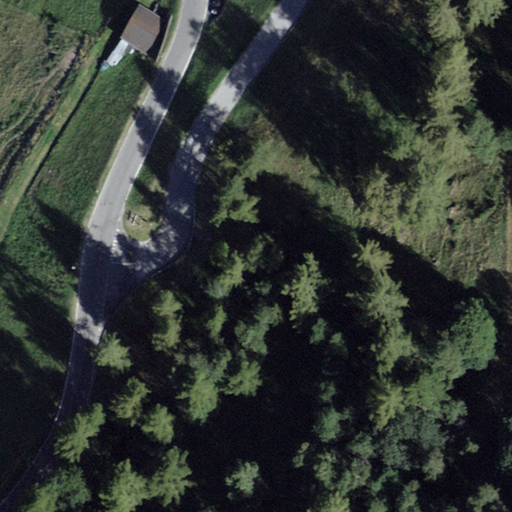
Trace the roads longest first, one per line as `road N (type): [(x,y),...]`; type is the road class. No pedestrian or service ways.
road 1 (unclassified): [(293,0),(191,152),(174,235),(155,257),(133,265),(94,264)]
road 2 (tertiary): [(194,0),(94,264)]
road 3 (tertiary): [(94,264),(67,437),(7,511)]
road 4 (unknown): [(132,0),(0,223)]
